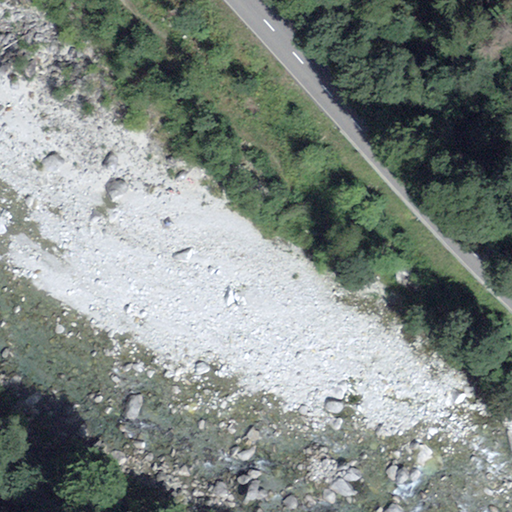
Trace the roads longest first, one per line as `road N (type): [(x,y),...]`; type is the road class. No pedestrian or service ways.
road 1 (tertiary): [(511,290),(244,0)]
road 2 (unknown): [(146,0),(275,152)]
